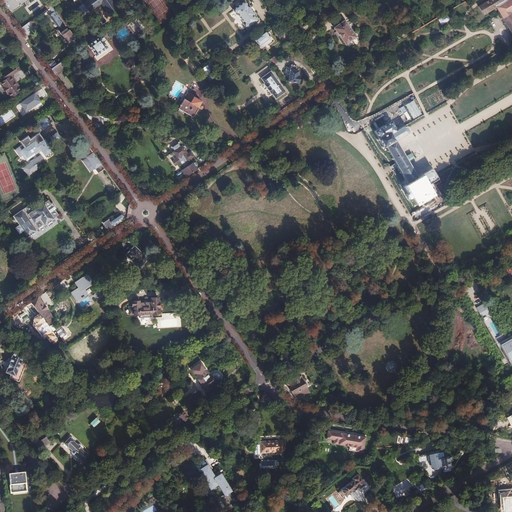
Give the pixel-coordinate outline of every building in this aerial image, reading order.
[(101,3),(109,15),(114,12),(113,10),(116,8),(110,0),(91,0),(84,5),(89,12),(101,3)] [(511,14),(511,13),(511,0),(508,0),(507,1),(506,0),(489,0),(479,6),(483,15),(496,7),(511,33),(511,14)] [(243,24),(246,29),(258,21),(255,16),(256,15),(249,5),(248,6),(244,1),(232,10),(236,15),(237,14),(244,23),(243,24)] [(65,25),(52,6),(49,8),(50,9),(51,9),(56,16),(54,17),(53,15),(50,17),(58,29),(58,30),(65,25)] [(130,31),(131,31),(140,25),(138,22),(140,21),(138,19),(139,18),(137,15),(136,16),(135,14),(132,16),(132,17),(131,18),(132,19),(129,21),(129,20),(124,22),(126,25),(130,31)] [(441,24),(450,20),(447,14),(438,18),(441,24)] [(334,28),(346,44),(356,37),(344,21),(334,28)] [(27,24),(21,28),(24,32),(26,35),(32,31),(27,24)] [(58,29),(56,30),(60,36),(62,34),(69,30),(65,25),(58,30),(58,29)] [(167,26),(164,28),(168,33),(172,30),(169,25),(167,26)] [(117,34),(121,40),(129,34),(124,28),(117,34)] [(69,30),(62,34),(68,42),(71,40),(73,42),(72,43),(77,50),(81,47),(71,33),(69,30)] [(265,32),(254,40),(259,46),(269,38),(265,32)] [(87,45),(95,55),(106,47),(103,42),(108,38),(104,33),(87,45)] [(254,40),(251,43),(259,54),(263,51),(259,46),(254,40)] [(269,60),(272,65),(277,62),(273,57),(269,60)] [(206,76),(215,69),(208,58),(198,65),(206,76)] [(57,65),(51,69),(54,74),(63,68),(59,63),(57,65)] [(288,81),(297,83),(298,81),(299,81),(299,78),(299,77),(299,75),(297,75),(298,70),(295,70),(296,65),(291,64),(288,81)] [(7,93),(10,97),(20,91),(10,76),(17,72),(13,66),(2,74),(5,79),(0,82),(3,87),(2,87),(7,94),(7,93)] [(272,93),(276,98),(285,91),(270,71),(261,78),(264,83),(271,94),(272,93)] [(207,85),(210,82),(207,77),(204,80),(203,80),(202,80),(201,80),(200,81),(200,82),(200,83),(203,87),(205,88),(207,86),(207,85)] [(178,109),(193,117),(198,108),(197,107),(201,101),(187,93),(178,109)] [(20,104),(25,111),(39,102),(34,94),(20,104)] [(68,119),(61,109),(56,112),(63,123),(68,119)] [(45,118),(35,125),(38,129),(40,132),(50,124),(45,118)] [(415,202),(431,193),(426,183),(435,178),(434,177),(431,171),(418,178),(409,163),(406,157),(396,141),(409,133),(407,128),(405,126),(397,131),(392,122),(374,132),(377,138),(376,139),(382,149),(384,148),(406,186),(404,187),(411,197),(411,196),(415,202)] [(40,132),(38,129),(33,133),(36,135),(41,142),(43,140),(38,133),(40,132)] [(27,136),(19,141),(22,145),(15,150),(20,157),(21,155),(26,162),(35,155),(41,151),(45,156),(52,151),(48,146),(53,143),(60,138),(56,133),(50,138),(51,141),(47,144),(44,140),(43,140),(41,142),(36,135),(29,140),(27,136)] [(180,177),(182,179),(193,171),(197,169),(189,159),(193,156),(190,151),(187,153),(182,145),(174,151),(185,167),(181,170),(184,174),(180,177)] [(90,150),(84,154),(86,158),(82,161),(90,172),(94,169),(95,170),(99,167),(102,171),(104,169),(90,150)] [(406,157),(409,163),(415,159),(413,156),(412,153),(406,157)] [(36,208),(33,203),(13,216),(19,225),(15,228),(19,234),(23,231),(28,238),(37,231),(36,230),(44,225),(44,226),(47,224),(52,221),(54,219),(54,218),(58,215),(55,210),(50,204),(48,200),(36,208)] [(103,224),(108,231),(113,227),(125,219),(121,214),(110,222),(108,220),(103,224)] [(126,255),(140,269),(149,261),(135,247),(126,255)] [(499,270),(491,274),(496,284),(504,279),(499,270)] [(87,272),(74,281),(78,287),(80,290),(89,284),(93,281),(87,272)] [(78,287),(70,292),(76,301),(93,290),(89,284),(80,290),(78,287)] [(39,294),(31,300),(48,322),(55,317),(48,308),(47,304),(44,302),(39,294)] [(135,307),(135,309),(130,309),(131,315),(135,315),(135,316),(141,315),(141,318),(154,318),(154,315),(160,315),(160,313),(162,313),(161,309),(160,309),(160,299),(159,299),(157,298),(154,298),(153,300),(152,300),(152,301),(139,302),(139,299),(135,299),(135,302),(133,302),(133,307),(135,307)] [(42,314),(31,300),(24,305),(34,318),(34,322),(50,344),(57,338),(57,335),(56,334),(56,333),(48,322),(42,314)] [(484,303),(476,307),(481,317),(489,312),(484,303)] [(490,332),(494,330),(497,335),(500,333),(493,320),(486,324),(490,332)] [(511,361),(511,338),(500,345),(510,363),(511,361)] [(14,376),(22,354),(11,350),(3,372),(14,376)] [(389,374),(390,374),(391,374),(392,374),(393,373),(394,373),(395,372),(396,371),(396,370),(396,368),(396,367),(396,366),(395,365),(395,364),(394,363),(393,363),(392,362),(391,362),(389,362),(388,362),(387,363),(386,363),(385,364),(385,365),(384,366),(384,367),(384,369),(384,370),(384,371),(385,372),(386,373),(387,373),(388,374),(389,374)] [(200,384),(205,391),(217,383),(214,378),(213,379),(207,370),(197,377),(201,383),(200,384)] [(287,384),(296,400),(309,392),(304,382),(305,381),(304,379),(303,379),(301,376),(298,377),(297,377),(294,378),(294,380),(287,384)] [(182,421),(183,422),(188,419),(183,412),(172,418),(176,425),(182,422),(182,421)] [(89,424),(92,427),(98,422),(95,418),(89,424)] [(363,453),(366,437),(328,431),(326,439),(334,441),(333,444),(350,447),(349,451),(363,453)] [(33,433),(27,437),(33,445),(39,441),(33,433)] [(79,459),(83,463),(89,457),(69,437),(63,444),(67,448),(68,447),(72,451),(70,452),(74,456),(76,455),(80,459),(79,459)] [(39,441),(33,445),(35,448),(36,448),(38,451),(50,443),(46,438),(39,442),(39,441)] [(259,453),(261,453),(285,452),(285,440),(260,442),(254,442),(255,455),(256,457),(258,456),(259,454),(259,453)] [(439,459),(442,469),(451,467),(449,461),(452,461),(451,457),(448,457),(439,459)] [(212,469),(206,459),(201,463),(195,466),(200,473),(205,482),(206,484),(211,491),(218,486),(224,495),(219,498),(226,509),(231,506),(232,508),(237,505),(230,493),(232,492),(221,473),(215,477),(211,470),(212,469)] [(25,474),(10,476),(11,486),(13,486),(13,490),(26,489),(25,485),(27,484),(25,474)] [(338,496),(340,495),(342,494),(356,486),(357,488),(363,484),(357,474),(356,474),(350,477),(351,477),(352,479),(338,487),(339,488),(337,490),(335,491),(338,496)] [(409,479),(391,488),(396,497),(414,488),(409,479)] [(126,488),(122,480),(116,484),(120,491),(126,488)] [(417,486),(421,494),(427,491),(426,489),(427,489),(424,485),(423,483),(417,486)]
